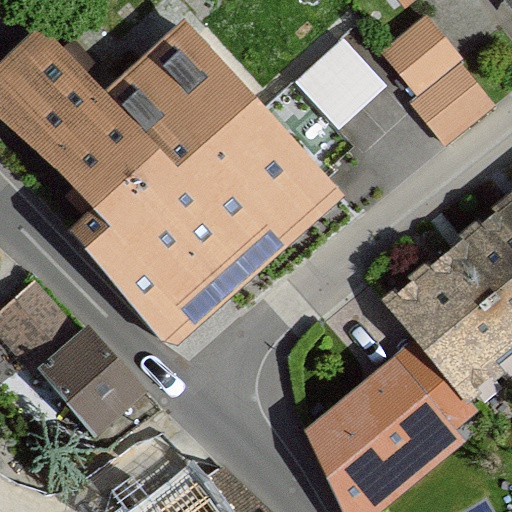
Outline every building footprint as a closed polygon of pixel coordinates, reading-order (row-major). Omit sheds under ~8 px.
[(392,54),(428,96),(462,67),(466,65),(430,22),(392,54)] [(353,35),(308,81),(351,122),(395,76),(353,35)] [(88,240),(170,335),(340,192),(200,42),(129,114),(55,39),(0,96),(0,119),(104,224),(88,240)] [(420,103),(454,143),(496,108),(462,67),(428,96),(420,103)] [(511,203),(391,300),(424,341),(468,396),(500,370),(498,367),(511,355),(511,203)] [(2,324),(109,434),(151,393),(44,283),(2,324)] [(468,396),(424,341),(314,431),(352,511),(385,511),(468,443),(453,425),(476,406),(468,396)] [(249,511),(226,483),(186,511),(249,511)]
